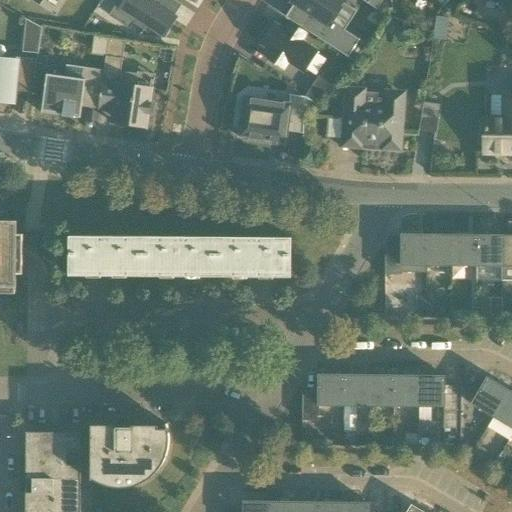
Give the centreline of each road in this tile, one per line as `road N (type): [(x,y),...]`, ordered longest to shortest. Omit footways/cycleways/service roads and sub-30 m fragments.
road 1 (residential): [(320,314),(67,312),(65,393)]
road 2 (residential): [(459,511),(414,486),(222,480)]
road 3 (residential): [(511,371),(477,358),(295,356)]
road 4 (residential): [(65,393),(272,396)]
road 5 (tertiary): [(188,170),(380,194)]
road 6 (tertiary): [(0,143),(188,170)]
road 7 (residential): [(239,0),(208,58),(188,170)]
road 8 (residential): [(320,314),(376,218),(380,194)]
road 9 (tertiary): [(380,194),(511,195)]
